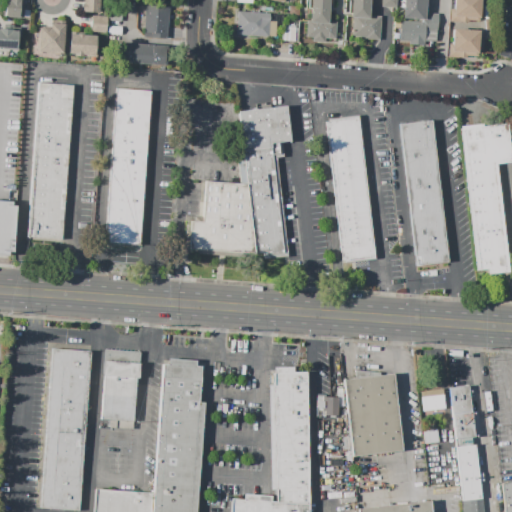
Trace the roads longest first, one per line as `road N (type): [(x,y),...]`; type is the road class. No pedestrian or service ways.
road 1 (secondary): [(511,329),(0,290)]
road 2 (residential): [(221,68),(505,85)]
